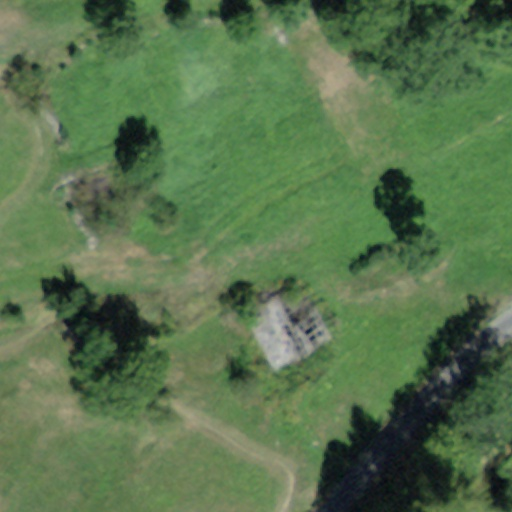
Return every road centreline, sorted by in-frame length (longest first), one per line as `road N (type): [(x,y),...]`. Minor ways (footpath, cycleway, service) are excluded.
road 1 (track): [(293,471),(113,387),(106,327),(65,318),(0,353)]
road 2 (unclassified): [(344,511),(451,376),(511,323)]
road 3 (track): [(0,205),(32,176),(45,151),(0,87)]
